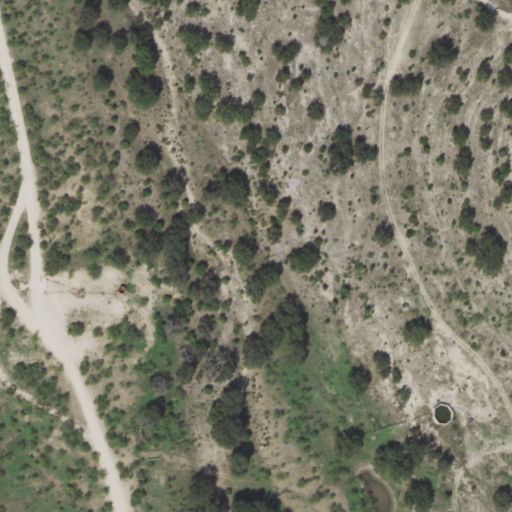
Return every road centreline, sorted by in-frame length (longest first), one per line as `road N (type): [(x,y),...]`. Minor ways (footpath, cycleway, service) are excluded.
road 1 (track): [(405,0),(405,57),(360,146),(360,215),(390,295),(511,451)]
road 2 (track): [(105,511),(99,463),(0,104)]
road 3 (track): [(329,511),(306,483),(99,463)]
